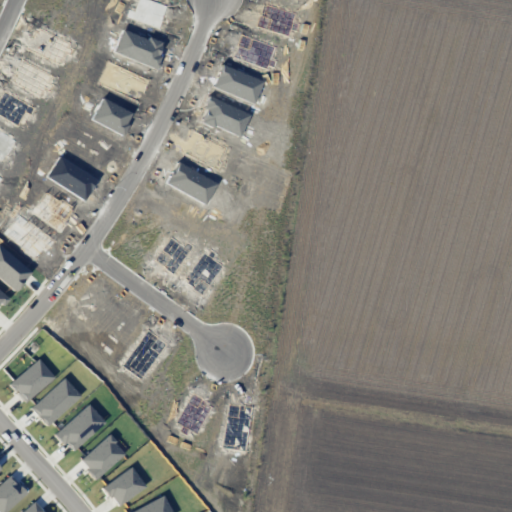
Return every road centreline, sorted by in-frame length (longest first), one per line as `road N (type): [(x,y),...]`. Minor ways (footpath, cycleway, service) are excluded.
road 1 (residential): [(0,355),(59,292),(151,150),(216,0)]
road 2 (residential): [(92,245),(232,342)]
road 3 (residential): [(85,511),(0,417)]
